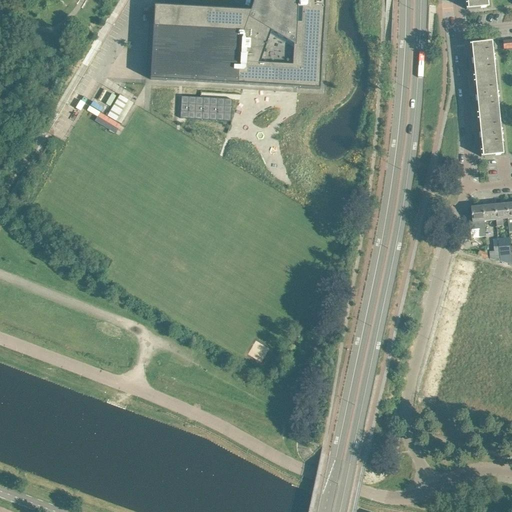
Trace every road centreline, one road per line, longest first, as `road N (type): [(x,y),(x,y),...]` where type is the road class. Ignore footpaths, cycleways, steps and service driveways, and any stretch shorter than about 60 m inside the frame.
road 1 (tertiary): [(409,0),(385,239),(324,511)]
road 2 (tertiary): [(336,511),(403,184),(417,0)]
road 3 (residential): [(464,187),(408,396),(424,489)]
road 4 (residential): [(464,187),(459,30)]
